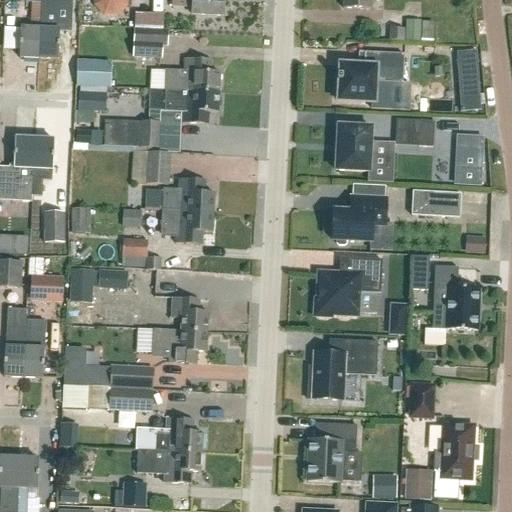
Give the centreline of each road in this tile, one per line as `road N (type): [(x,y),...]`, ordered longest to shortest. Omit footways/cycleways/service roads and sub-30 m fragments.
road 1 (residential): [(258,511),(283,0)]
road 2 (residential): [(511,168),(492,0)]
road 3 (residential): [(505,511),(511,380)]
